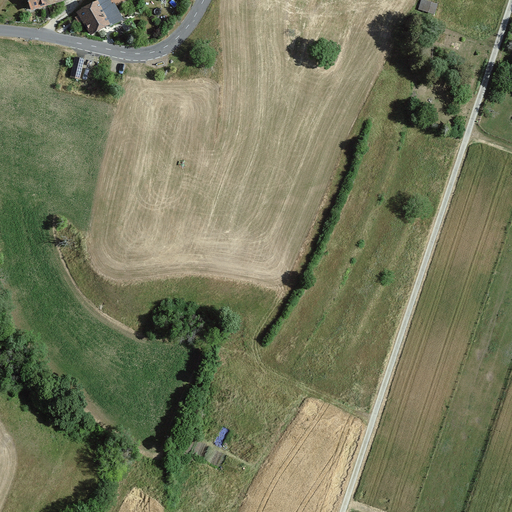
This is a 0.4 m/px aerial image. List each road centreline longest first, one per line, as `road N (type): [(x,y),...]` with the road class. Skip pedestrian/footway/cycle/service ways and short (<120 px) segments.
road 1 (track): [(339,511),(511,0)]
road 2 (residential): [(0,30),(147,53),(179,36),(203,0)]
